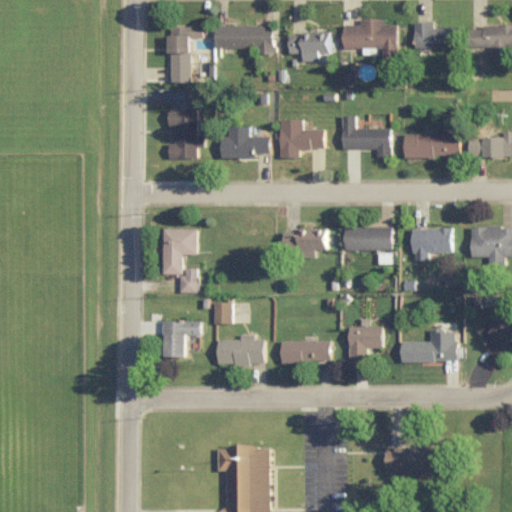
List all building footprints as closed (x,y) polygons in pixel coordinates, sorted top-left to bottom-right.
[(345,22),(346,44),(385,44),(385,64),(401,64),(400,22),(386,22),(386,16),(362,16),(362,21),(345,22)] [(435,25),(435,20),(417,19),(417,44),(458,45),(458,25),(435,25)] [(218,44),(261,45),(261,50),(275,50),(275,22),(218,22),(218,44)] [(493,62),(511,61),(511,44),(511,22),(471,23),(472,44),(493,44),(493,62)] [(206,24),(173,23),(172,79),(192,79),(193,34),(206,34),(206,24)] [(292,30),(292,50),(305,50),(305,57),(321,57),(321,50),(332,50),(332,29),(292,30)] [(199,155),(199,144),(207,144),(207,132),(199,132),(198,106),(171,106),(171,124),(176,124),(176,140),(171,140),(172,155),(199,155)] [(344,145),(378,145),(378,154),(393,154),(393,125),(357,125),(357,112),(344,113),(344,145)] [(407,130),(407,153),(463,153),(463,112),(445,112),(445,131),(407,130)] [(282,117),(283,155),(301,155),(301,146),(327,145),(326,126),(305,126),(304,116),(282,117)] [(272,151),(272,133),(252,133),(252,126),(224,126),(224,155),(257,155),(257,150),(272,151)] [(511,128),(505,128),(505,133),(472,134),(472,154),(511,152),(511,128)] [(347,247),(395,246),(394,223),(347,224),(347,247)] [(511,223),(473,224),(474,254),(491,254),(491,257),(511,255),(511,223)] [(184,272),(185,251),(199,251),(199,226),(165,225),(165,271),(184,272)] [(329,245),(329,225),(285,227),(286,246),(329,245)] [(454,225),(415,225),(416,258),(430,258),(430,250),(454,249),(454,225)] [(380,261),(394,261),(394,249),(380,250),(380,261)] [(199,265),(183,265),(183,289),(199,289),(199,265)] [(502,294),(486,294),(486,303),(502,303),(502,294)] [(233,320),(233,299),(215,299),(216,320),(233,320)] [(511,341),(511,307),(496,325),(488,317),(478,329),(491,341),(487,345),(499,356),(511,341)] [(202,318),(165,318),(164,343),(169,343),(169,353),(190,353),(190,332),(202,333),(202,318)] [(385,345),(384,323),(351,324),(351,358),(370,358),(370,345),(385,345)] [(403,338),(404,359),(459,358),(458,327),(432,328),(432,338),(403,338)] [(220,361),(267,361),(266,336),(256,336),(256,331),(242,331),(242,336),(220,337),(220,361)] [(332,337),(284,338),(284,359),(332,358),(332,337)] [(388,444),(389,469),(450,468),(449,442),(388,444)] [(228,447),(272,447),(273,511),(310,511),(181,511),(229,511),(228,469),(221,469),(221,447),(228,447)]
